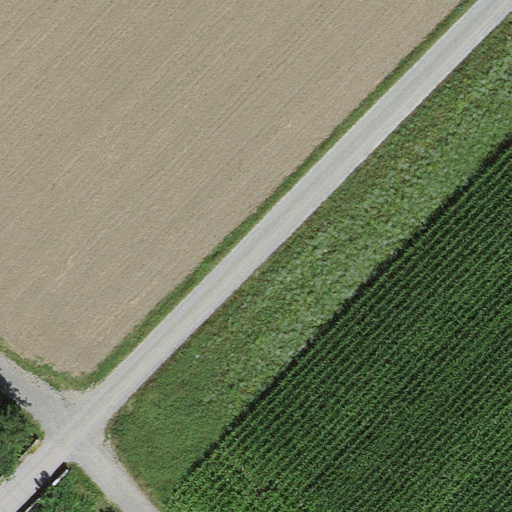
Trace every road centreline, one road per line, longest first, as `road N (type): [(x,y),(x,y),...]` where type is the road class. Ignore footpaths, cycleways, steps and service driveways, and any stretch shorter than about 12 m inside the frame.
road 1 (track): [(492,0),(58,438),(0,508)]
road 2 (track): [(0,381),(132,511)]
